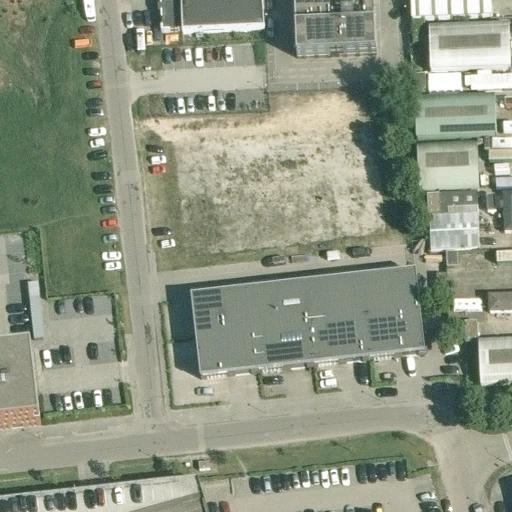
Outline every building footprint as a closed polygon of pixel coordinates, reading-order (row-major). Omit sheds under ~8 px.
[(162,33),(182,32),(182,34),(264,30),(262,0),(180,0),(181,0),(160,1),(162,33)] [(374,0),(294,0),(297,59),(377,56),(374,0)] [(493,0),(414,0),(414,20),(494,18),(493,0)] [(424,24),(415,24),(415,44),(424,44),(424,24)] [(511,27),(432,29),(433,72),(511,69),(511,27)] [(425,76),(414,76),(414,91),(426,90),(425,76)] [(497,95),(417,98),(419,142),(499,139),(497,95)] [(478,143),(419,146),(420,192),(479,190),(478,143)] [(440,195),(427,196),(427,217),(440,217),(440,195)] [(449,209),(450,218),(432,219),(433,253),(482,251),(480,208),(449,209)] [(448,255),(449,269),(459,268),(459,254),(448,255)] [(511,257),(481,258),(481,268),(484,268),(484,273),(511,271),(511,257)] [(238,294),(238,295),(222,296),(192,300),(195,324),(194,324),(198,356),(201,380),(427,355),(427,354),(425,354),(416,281),(415,275),(238,294)] [(29,299),(31,313),(41,312),(40,298),(29,299)] [(511,301),(469,303),(470,316),(511,314),(511,301)] [(466,324),(466,344),(478,343),(478,324),(466,324)] [(511,342),(479,344),(481,387),(511,385),(511,342)] [(0,355),(0,430),(41,426),(32,352),(0,355)] [(0,511),(206,511),(198,482),(112,492),(83,495),(0,504),(0,511)]
